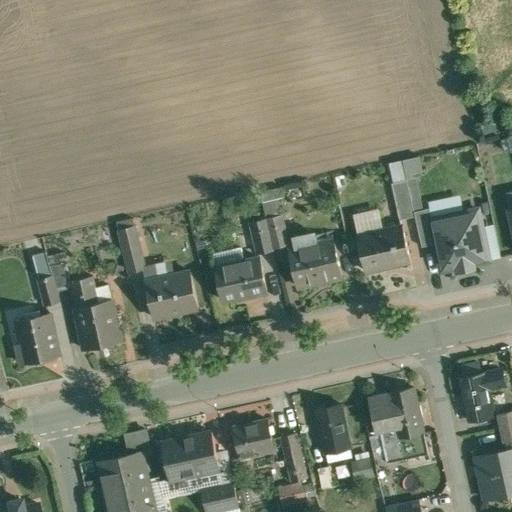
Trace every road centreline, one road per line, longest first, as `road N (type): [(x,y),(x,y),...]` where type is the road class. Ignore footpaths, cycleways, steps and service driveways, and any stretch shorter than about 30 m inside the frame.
road 1 (tertiary): [(427,337),(49,417)]
road 2 (residential): [(427,337),(462,511)]
